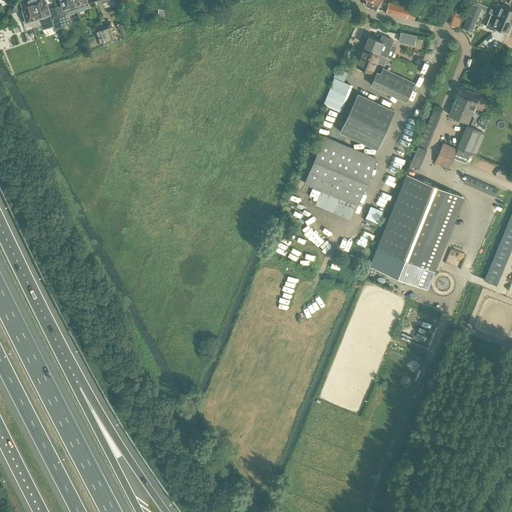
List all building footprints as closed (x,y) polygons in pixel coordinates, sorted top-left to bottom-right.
[(26,18),(26,20),(32,19),(34,25),(40,24),(31,0),(21,0),(24,8),(23,8),(24,11),(23,11),(22,14),(22,16),(25,18),(26,18)] [(34,25),(34,26),(52,21),(54,29),(61,26),(55,7),(48,9),(46,1),(45,1),(44,0),(31,0),(40,24),(34,25)] [(56,7),(55,7),(61,26),(69,24),(66,15),(78,11),(73,0),(59,0),(61,6),(56,7)] [(73,0),(78,11),(90,7),(87,0),(86,0),(73,0)] [(376,10),(380,2),(382,3),(383,0),(366,0),(364,4),(376,10)] [(488,7),(474,1),(472,5),(492,13),(493,10),(488,7)] [(388,3),(386,13),(414,19),(416,10),(388,3)] [(497,15),(496,15),(511,22),(511,20),(511,9),(498,3),(496,8),(499,9),(497,15)] [(496,30),(500,32),(501,30),(507,33),(511,22),(496,15),(493,14),(491,14),(492,13),(472,5),(491,13),(486,25),(486,24),(485,27),(495,31),(496,30)] [(460,26),(461,13),(453,12),(452,25),(460,26)] [(102,24),(109,43),(117,41),(111,21),(102,24)] [(109,43),(102,24),(94,27),(100,46),(109,43)] [(397,31),(395,40),(395,41),(414,45),(416,35),(397,31)] [(0,38),(0,41),(1,45),(11,41),(9,35),(0,38)] [(368,36),(364,46),(377,51),(379,52),(378,54),(384,56),(386,57),(393,40),(382,35),(380,41),(368,36)] [(362,70),(364,71),(364,70),(371,73),(376,62),(383,65),(387,57),(386,57),(384,56),(378,54),(379,52),(377,51),(364,46),(356,66),(358,67),(357,68),(359,69),(362,70)] [(380,73),(377,72),(370,85),(406,102),(415,83),(383,68),(380,73)] [(337,69),(323,105),(341,112),(344,103),(352,86),(344,83),(348,74),(337,69)] [(456,94),(457,94),(448,115),(468,123),(473,112),(480,114),(487,96),(460,85),(456,94)] [(357,93),(339,133),(375,150),(394,110),(357,93)] [(417,145),(409,165),(413,167),(418,169),(442,113),(433,109),(424,130),(425,131),(424,132),(418,146),(417,145)] [(457,149),(443,143),(434,163),(449,169),(453,159),(464,164),(469,153),(475,156),(485,133),(466,125),(456,148),(458,148),(457,149)] [(303,184),(339,199),(333,212),(351,220),(356,206),(357,206),(377,158),(323,136),(303,184)] [(406,174),(369,266),(428,289),(464,197),(406,174)] [(464,183),(491,194),(491,195),(494,197),(497,189),(494,187),(494,188),(467,176),(464,183)] [(370,206),(365,218),(376,222),(381,210),(370,206)] [(511,210),(493,259),(505,264),(511,247),(511,210)]
